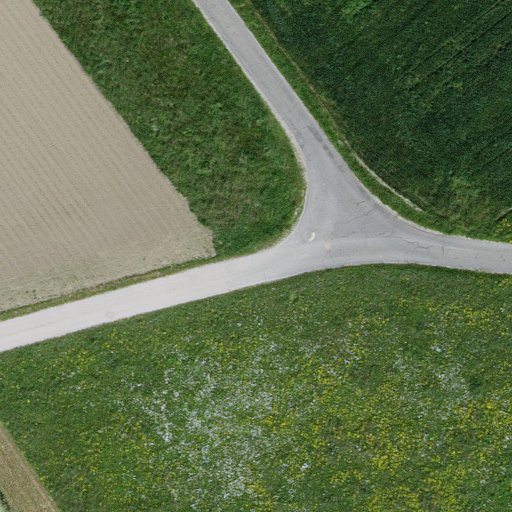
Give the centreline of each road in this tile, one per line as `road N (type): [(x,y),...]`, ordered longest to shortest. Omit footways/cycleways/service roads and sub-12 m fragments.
road 1 (track): [(201,0),(387,250),(511,266)]
road 2 (track): [(387,250),(169,288),(0,334)]
